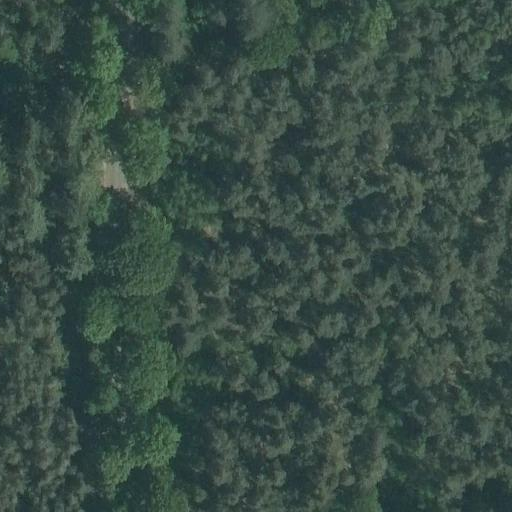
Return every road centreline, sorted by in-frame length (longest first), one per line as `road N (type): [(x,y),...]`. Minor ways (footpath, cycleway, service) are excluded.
road 1 (unclassified): [(127,511),(112,362),(112,0)]
road 2 (track): [(363,511),(511,474)]
